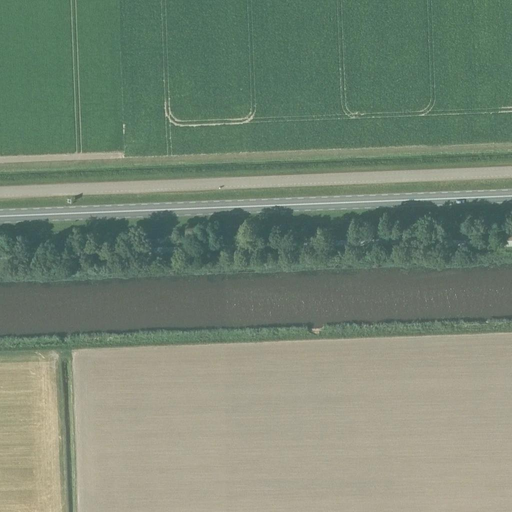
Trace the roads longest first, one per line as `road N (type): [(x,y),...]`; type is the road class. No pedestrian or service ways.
road 1 (unclassified): [(511,171),(0,192)]
road 2 (primary): [(511,196),(0,216)]
